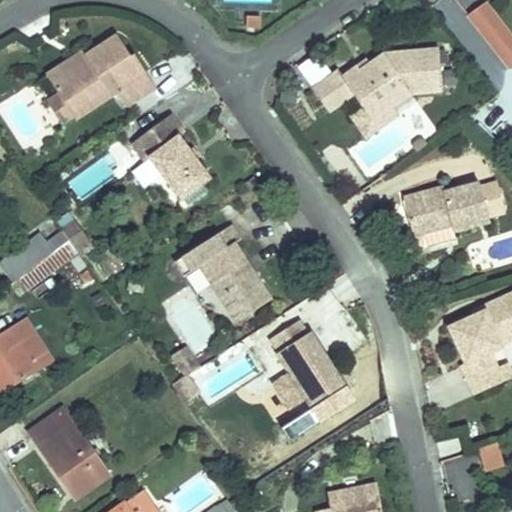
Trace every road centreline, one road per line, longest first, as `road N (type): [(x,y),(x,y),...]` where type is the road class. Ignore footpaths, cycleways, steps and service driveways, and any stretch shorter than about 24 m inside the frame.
road 1 (residential): [(235,89),(379,288),(427,511)]
road 2 (residential): [(235,89),(352,0)]
road 3 (residential): [(144,0),(185,18),(235,89)]
